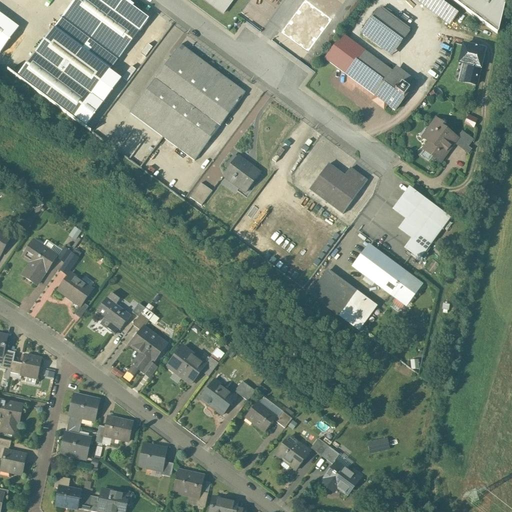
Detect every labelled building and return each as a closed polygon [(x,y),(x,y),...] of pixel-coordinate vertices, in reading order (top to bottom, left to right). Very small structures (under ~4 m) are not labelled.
[(117,0),(73,0),(60,18),(117,59),(146,21),(130,9),(131,4),(126,0),(119,1),(117,0)] [(231,0),(202,0),(221,14),(231,0)] [(505,0),(464,0),(499,26),(505,0)] [(463,17),(451,8),(440,22),(453,31),(463,17)] [(407,31),(379,9),(360,33),(390,55),(407,31)] [(25,33),(0,14),(0,52),(7,58),(25,33)] [(60,18),(53,29),(109,71),(117,59),(60,18)] [(53,29),(33,54),(91,95),(109,71),(53,29)] [(244,93),(179,44),(129,112),(194,160),(244,93)] [(476,85),(484,50),(463,45),(459,63),(468,65),(464,83),(476,85)] [(412,85),(363,50),(345,74),(394,109),(412,85)] [(91,95),(33,54),(17,77),(73,118),(91,95)] [(471,115),(467,123),(476,127),(480,119),(471,115)] [(449,128),(436,119),(429,127),(432,130),(424,137),(429,141),(423,149),(438,162),(456,138),(447,131),(449,128)] [(259,174),(237,158),(225,174),(233,179),(231,182),(245,192),(259,174)] [(344,176),(327,164),(309,188),(341,212),(367,180),(349,168),(344,176)] [(200,184),(190,198),(201,206),(212,192),(200,184)] [(449,218),(408,189),(393,208),(407,218),(400,228),(413,237),(406,246),(419,258),(449,218)] [(21,217),(12,233),(22,238),(31,223),(21,217)] [(1,235),(0,235),(0,256),(10,238),(2,233),(1,235)] [(57,256),(33,241),(26,251),(35,257),(22,276),(36,286),(45,272),(46,272),(57,256)] [(420,283),(368,246),(353,267),(403,305),(420,283)] [(65,249),(58,259),(64,263),(71,253),(65,249)] [(64,263),(59,270),(66,275),(78,258),(71,253),(64,263)] [(364,299),(326,270),(309,293),(347,321),(364,299)] [(92,290),(69,274),(58,291),(80,307),(83,303),(92,290)] [(120,300),(111,293),(107,298),(106,298),(95,313),(110,324),(106,329),(115,335),(119,330),(120,331),(131,316),(116,305),(120,300)] [(376,308),(364,299),(347,321),(358,330),(376,308)] [(80,307),(74,315),(80,318),(88,307),(83,303),(80,307)] [(138,304),(132,313),(138,318),(141,314),(145,309),(138,304)] [(149,320),(141,314),(138,318),(132,325),(140,331),(143,327),(144,328),(149,320)] [(144,328),(143,327),(140,331),(129,346),(135,350),(152,363),(153,363),(166,345),(144,328)] [(205,364),(182,347),(167,367),(175,373),(176,372),(191,383),(200,372),(205,364)] [(152,363),(135,350),(132,355),(133,357),(137,360),(134,364),(134,367),(138,370),(141,369),(144,371),(142,373),(149,378),(157,369),(151,364),(152,363)] [(15,353),(8,352),(4,369),(11,370),(13,362),(15,353)] [(41,359),(24,356),(23,364),(21,373),(37,377),(41,359)] [(210,358),(205,364),(200,372),(208,377),(218,364),(210,358)] [(23,364),(13,362),(11,370),(10,373),(20,375),(21,373),(23,364)] [(134,364),(127,373),(133,377),(138,370),(134,367),(134,364)] [(214,381),(200,399),(209,406),(210,404),(223,414),(221,416),(222,416),(236,397),(214,381)] [(255,392),(244,384),(237,394),(247,401),(255,392)] [(99,401),(74,395),(70,416),(82,418),(94,421),(99,401)] [(0,400),(0,420),(9,422),(6,433),(14,435),(17,424),(18,424),(22,406),(0,400)] [(257,403),(245,418),(264,432),(276,417),(257,403)] [(292,419),(282,412),(275,422),(284,429),(292,419)] [(82,418),(70,416),(68,425),(80,428),(82,418)] [(132,423),(107,418),(105,428),(103,437),(104,437),(128,442),(132,423)] [(80,428),(68,425),(66,434),(78,436),(80,428)] [(99,426),(95,443),(102,445),(104,437),(103,437),(105,428),(99,426)] [(66,434),(66,433),(61,454),(85,459),(90,439),(78,436),(66,434)] [(309,452),(289,437),(275,455),(295,470),(309,452)] [(372,453),(393,449),(390,437),(370,441),(372,453)] [(11,442),(0,439),(0,446),(9,449),(11,442)] [(328,447),(318,439),(311,449),(321,456),(328,447)] [(153,447),(143,445),(139,467),(161,471),(162,471),(164,462),(166,450),(153,447)] [(339,455),(328,447),(321,456),(332,464),(339,455)] [(26,456),(6,451),(4,459),(2,459),(0,468),(9,470),(9,472),(22,475),(26,456)] [(173,464),(164,462),(162,471),(161,471),(161,475),(170,478),(173,464)] [(359,480),(336,463),(324,478),(325,479),(320,484),(328,490),(332,484),(347,495),(359,480)] [(203,477),(178,471),(173,492),(198,498),(200,492),(203,477)] [(80,491),(68,489),(70,480),(56,477),(53,488),(58,489),(55,506),(77,510),(80,491)] [(8,491),(0,489),(0,498),(2,499),(6,500),(8,491)] [(124,511),(128,495),(102,490),(99,502),(97,511),(98,511),(99,511),(105,511),(124,511)] [(208,494),(200,492),(198,498),(196,506),(205,508),(208,494)] [(93,497),(84,495),(81,510),(89,511),(93,497)] [(98,498),(93,497),(89,511),(92,511),(98,511),(97,511),(99,502),(97,502),(98,498)] [(234,511),(237,503),(213,498),(209,511),(234,511)]
